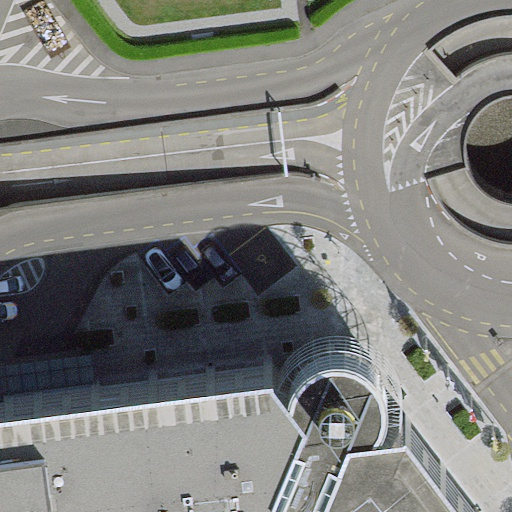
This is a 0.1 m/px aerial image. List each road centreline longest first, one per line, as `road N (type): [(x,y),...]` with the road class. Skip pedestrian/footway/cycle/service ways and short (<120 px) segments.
road 1 (unclassified): [(417,24),(297,84),(123,106),(0,95)]
road 2 (unclassified): [(0,244),(45,227),(279,201),(379,215)]
road 3 (unclassified): [(417,24),(390,60),(368,112),(365,162),(379,215)]
road 4 (unclassified): [(419,265),(511,399)]
